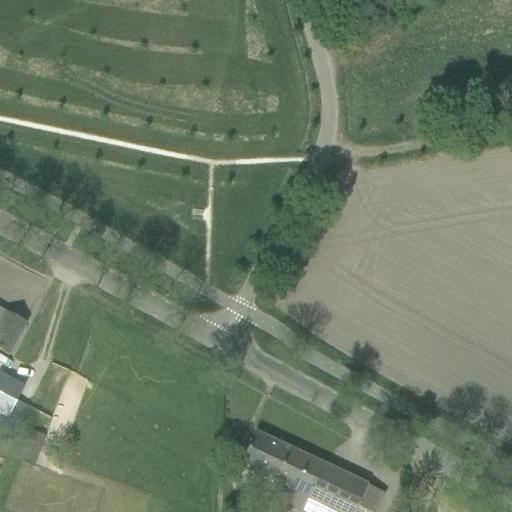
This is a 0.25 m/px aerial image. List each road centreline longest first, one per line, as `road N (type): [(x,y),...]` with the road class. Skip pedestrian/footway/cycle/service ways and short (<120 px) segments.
road 1 (unclassified): [(223,343),(327,126),(302,0)]
road 2 (tertiary): [(511,500),(223,343)]
road 3 (tertiary): [(223,343),(0,225)]
road 4 (track): [(316,157),(511,125)]
